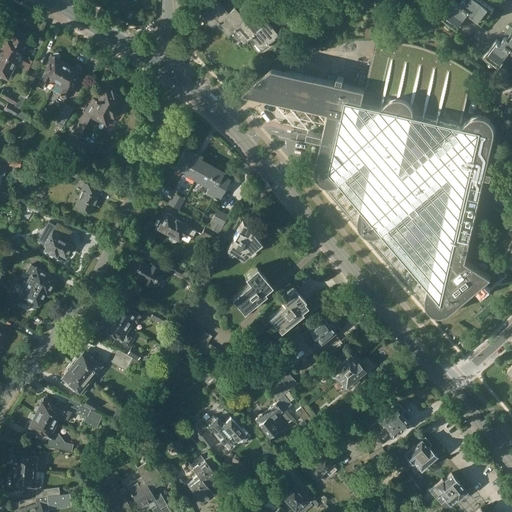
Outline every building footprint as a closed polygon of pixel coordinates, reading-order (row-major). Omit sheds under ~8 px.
[(227,14),(227,13),(222,8),(223,6),(218,0),(217,0),(208,9),(202,15),(206,20),(205,21),(211,29),(217,24),(219,23),(219,22),(224,18),(223,17),(227,14)] [(316,0),(314,4),(324,10),(329,6),(320,0),(316,0)] [(458,29),(469,13),(483,23),(494,8),(483,0),(461,0),(459,4),(455,1),(443,17),(458,29)] [(324,10),(314,4),(312,3),(308,8),(319,15),(324,10)] [(234,31),(235,30),(235,29),(240,25),(244,21),(244,20),(239,15),(240,14),(235,7),(227,13),(227,14),(223,17),(224,18),(219,22),(219,23),(223,27),(221,29),(228,36),(234,31)] [(296,16),(305,26),(312,21),(303,10),(296,16)] [(250,38),(252,37),(252,36),(257,32),(256,31),(261,28),(260,27),(255,22),(257,20),(251,14),(244,20),(244,21),(240,25),(235,29),(235,30),(239,34),(237,35),(244,43),(250,38)] [(287,23),(296,34),(305,26),(296,16),(287,23)] [(268,21),(260,27),(261,28),(256,31),(257,32),(252,36),(252,37),(256,41),(254,42),(260,50),(266,44),(267,45),(269,43),(269,42),(275,38),(274,37),(277,35),(272,29),(273,28),(268,21)] [(0,54),(6,57),(7,56),(15,60),(17,61),(17,62),(25,66),(23,70),(29,72),(34,62),(28,58),(27,59),(17,53),(20,54),(24,46),(21,45),(25,37),(23,36),(24,33),(17,29),(16,33),(5,28),(1,36),(3,37),(0,43),(0,54)] [(504,36),(501,40),(500,42),(497,39),(484,55),(499,66),(511,51),(511,30),(508,36),(507,36),(504,36)] [(243,92),(254,95),(329,112),(324,133),(308,129),(307,136),(322,139),(321,146),(316,165),(316,167),(316,168),(316,170),(316,172),(316,173),(317,174),(317,176),(318,176),(318,178),(320,179),(321,180),(322,181),(323,182),(324,183),(326,184),(327,184),(329,184),(330,184),(331,185),(334,184),(335,184),(337,183),(338,183),(340,182),(361,207),(359,217),(359,218),(359,220),(359,221),(359,222),(359,223),(360,225),(360,226),(361,227),(361,228),(362,229),(363,230),(364,232),(365,232),(367,233),(368,234),(369,234),(371,235),(372,235),(374,235),(375,235),(377,235),(378,235),(379,234),(380,234),(382,233),(383,232),(428,286),(426,296),(426,297),(426,299),(426,300),(426,301),(426,303),(427,305),(427,306),(428,307),(429,308),(430,310),(432,311),(433,312),(434,313),(436,313),(438,314),(440,314),(442,314),(444,314),(445,314),(447,313),(449,312),(451,311),(478,288),(482,292),(487,288),(483,284),(491,276),(466,260),(485,176),(491,178),(492,172),(486,170),(495,133),(495,132),(495,131),(495,130),(495,129),(494,127),(494,126),(494,125),(493,123),(492,122),(491,121),(491,120),(490,119),(488,118),(487,117),(486,117),(485,116),(483,116),(482,116),(480,115),(478,115),(477,116),(475,116),(474,116),(472,117),(470,119),(463,125),(461,125),(473,72),(467,68),(465,67),(461,64),(455,61),(450,59),(444,55),(440,53),(433,51),(429,49),(424,47),(417,45),(410,44),(403,42),(398,41),(394,40),(387,40),(377,39),(365,89),(343,84),(344,78),(338,76),(337,82),(273,68),(269,70),(263,75),(259,78),(256,81),(250,86),(247,89),(243,92)] [(55,84),(67,62),(62,59),(61,60),(59,59),(59,58),(59,57),(60,57),(60,56),(59,55),(59,54),(58,53),(57,53),(56,53),(55,53),(54,53),(53,54),(47,64),(48,65),(38,82),(39,83),(37,86),(43,89),(48,80),(55,84)] [(6,57),(0,54),(0,76),(1,77),(2,75),(7,77),(12,67),(14,68),(17,62),(17,61),(15,60),(7,56),(6,57)] [(67,62),(55,84),(62,88),(60,93),(58,97),(63,101),(75,80),(76,80),(81,70),(82,69),(82,68),(82,67),(81,67),(81,66),(80,65),(79,65),(78,64),(77,65),(76,65),(75,66),(74,67),(72,66),(72,65),(67,62)] [(32,86),(25,83),(18,96),(25,99),(32,86)] [(0,94),(14,103),(18,96),(3,87),(0,91),(0,94)] [(90,101),(73,133),(83,139),(95,118),(100,120),(108,125),(113,116),(114,116),(115,117),(116,117),(117,116),(118,116),(119,116),(119,115),(120,114),(120,113),(121,112),(121,111),(120,111),(120,110),(120,109),(119,108),(118,107),(123,99),(119,97),(118,96),(119,94),(118,94),(118,93),(113,90),(112,90),(110,92),(104,89),(100,96),(98,95),(95,100),(93,103),(90,101)] [(19,107),(8,101),(3,108),(15,115),(19,107)] [(68,101),(55,123),(62,127),(75,105),(68,101)] [(186,148),(175,167),(182,171),(183,169),(188,172),(188,173),(196,178),(205,162),(197,158),(198,155),(186,148)] [(9,155),(7,164),(20,167),(22,157),(9,155)] [(84,161),(83,162),(81,165),(94,172),(98,168),(84,161)] [(205,162),(196,178),(204,182),(203,184),(209,187),(208,188),(206,193),(218,200),(220,196),(225,186),(229,180),(221,176),(223,173),(219,170),(208,164),(205,162)] [(77,178),(79,171),(68,166),(65,173),(77,178)] [(100,189),(85,183),(75,206),(79,207),(78,209),(86,213),(87,211),(90,212),(100,189)] [(174,192),(167,204),(179,210),(185,198),(174,192)] [(217,209),(210,221),(216,224),(214,229),(223,234),(230,220),(227,218),(229,216),(217,209)] [(160,220),(156,227),(171,235),(170,236),(170,237),(170,238),(170,239),(170,240),(171,241),(172,241),(173,242),(174,242),(175,241),(176,241),(177,240),(177,239),(178,239),(182,232),(192,238),(196,230),(182,222),(182,221),(167,213),(162,221),(160,220)] [(226,248),(242,258),(244,259),(243,257),(262,242),(261,241),(251,229),(252,227),(242,221),(238,229),(238,228),(233,237),(226,248)] [(73,231),(57,222),(55,226),(48,222),(43,230),(50,234),(45,244),(47,245),(45,248),(56,255),(58,251),(65,255),(66,253),(68,254),(72,247),(70,247),(71,245),(66,242),(64,240),(66,237),(69,238),(73,231)] [(205,226),(201,234),(212,239),(215,232),(205,226)] [(13,235),(10,239),(18,243),(20,239),(13,235)] [(12,243),(8,249),(17,254),(21,248),(12,243)] [(136,269),(137,270),(135,273),(143,277),(142,279),(151,284),(152,284),(157,287),(167,269),(160,264),(158,267),(151,263),(149,266),(141,261),(140,265),(139,264),(137,264),(136,264),(136,265),(135,267),(135,268),(136,269)] [(195,276),(171,263),(168,270),(191,283),(195,276)] [(47,293),(47,292),(54,280),(49,276),(50,275),(49,274),(31,264),(27,271),(30,273),(26,281),(45,291),(45,292),(47,293)] [(250,282),(231,297),(237,305),(238,304),(243,311),(243,312),(266,293),(264,291),(272,285),(266,278),(257,268),(257,267),(249,273),(246,276),(245,277),(246,277),(250,282)] [(45,291),(26,281),(23,286),(18,282),(10,296),(9,298),(9,300),(10,301),(12,303),(13,303),(15,303),(17,302),(18,301),(19,299),(35,307),(37,304),(38,304),(45,292),(45,291)] [(306,301),(294,287),(282,297),(287,303),(269,317),(275,325),(280,331),(281,332),(303,314),(302,312),(308,307),(304,302),(306,301)] [(111,313),(110,314),(131,327),(135,320),(139,322),(143,316),(131,309),(131,308),(127,306),(128,305),(119,300),(114,307),(112,307),(109,310),(111,313)] [(154,310),(151,317),(161,323),(165,316),(154,310)] [(0,319),(8,325),(12,319),(0,312),(0,319)] [(110,314),(109,315),(107,315),(105,318),(106,321),(102,328),(110,333),(111,333),(114,335),(115,335),(127,342),(127,341),(129,343),(132,338),(130,337),(131,336),(127,334),(131,327),(110,314)] [(179,331),(187,319),(180,314),(175,325),(179,331)] [(322,317),(300,333),(305,338),(312,333),(315,338),(316,337),(321,342),(333,332),(334,332),(335,332),(334,331),(335,328),(332,324),(329,324),(328,324),(322,317),(323,317),(322,316),(321,316),(322,317)] [(179,331),(184,337),(193,323),(187,319),(179,331)] [(189,342),(199,327),(193,323),(184,337),(189,342)] [(189,342),(193,348),(205,331),(199,327),(189,342)] [(193,348),(198,354),(207,342),(212,336),(205,331),(193,348)] [(177,353),(184,347),(177,338),(169,344),(177,353)] [(204,361),(214,347),(207,342),(198,354),(204,361)] [(128,354),(142,362),(145,357),(141,355),(142,353),(131,347),(128,354)] [(204,361),(208,366),(220,351),(214,347),(204,361)] [(133,358),(118,350),(111,362),(126,370),(133,358)] [(72,364),(91,379),(98,372),(100,373),(105,367),(89,355),(87,355),(83,351),(79,357),(78,357),(75,356),(72,361),(73,363),(72,364)] [(208,366),(213,372),(227,355),(220,351),(208,366)] [(339,377),(360,359),(355,353),(353,353),(350,356),(349,355),(347,357),(344,354),(330,366),(339,377)] [(360,359),(339,377),(349,389),(364,376),(360,372),(363,370),(362,369),(365,368),(365,365),(360,359)] [(91,379),(72,364),(70,363),(66,368),(67,371),(63,376),(67,380),(67,381),(83,394),(87,389),(85,387),(91,379)] [(288,373),(271,390),(278,398),(297,382),(288,373)] [(279,399),(285,407),(286,408),(292,403),(284,394),(279,399)] [(81,403),(69,397),(66,403),(76,408),(75,410),(85,416),(82,420),(94,426),(100,414),(99,413),(98,414),(84,405),(81,404),(81,403)] [(36,412),(36,413),(53,422),(53,421),(57,414),(66,419),(71,410),(57,403),(56,406),(52,404),(52,403),(43,398),(39,407),(36,406),(34,410),(36,412)] [(87,399),(84,405),(98,414),(99,413),(102,408),(98,406),(98,405),(87,399)] [(285,407),(279,399),(277,400),(278,400),(255,419),(268,435),(271,435),(276,432),(276,429),(272,424),(276,421),(273,417),(280,412),(285,407)] [(407,423),(408,422),(401,414),(401,413),(403,411),(403,408),(398,403),(395,402),(393,404),(386,411),(385,410),(376,419),(368,426),(383,444),(395,433),(396,434),(398,432),(396,431),(399,429),(406,423),(407,423)] [(301,406),(296,411),(303,420),(309,416),(301,406)] [(30,417),(32,420),(29,427),(38,432),(38,431),(50,437),(48,444),(71,450),(73,444),(62,441),(62,439),(57,432),(51,433),(56,423),(53,421),(53,422),(36,413),(35,414),(32,414),(30,417)] [(246,433),(230,417),(222,424),(217,417),(216,418),(213,415),(207,421),(210,424),(209,425),(221,438),(220,439),(223,443),(225,442),(230,448),(238,440),(241,443),(243,441),(244,442),(247,440),(246,439),(248,436),(245,433),(246,433)] [(197,426),(192,429),(204,445),(206,447),(207,449),(213,444),(205,432),(203,434),(197,426)] [(436,455),(429,446),(428,447),(431,444),(425,436),(421,439),(415,444),(415,443),(410,447),(411,447),(404,453),(405,454),(400,458),(406,466),(408,465),(414,473),(420,468),(421,469),(426,465),(427,466),(428,465),(427,464),(428,463),(427,463),(436,455)] [(382,448),(370,454),(372,459),(385,453),(382,448)] [(306,467),(305,468),(306,469),(306,468),(314,478),(315,479),(316,478),(325,470),(329,475),(337,469),(332,464),(333,463),(334,462),(333,461),(325,453),(325,452),(324,451),(323,452),(323,453),(314,461),(313,460),(312,461),(311,462),(311,461),(308,461),(306,463),(306,465),(307,466),(306,467)] [(42,456),(37,456),(24,455),(24,452),(14,452),(13,462),(10,463),(10,469),(36,471),(36,463),(41,463),(42,456)] [(194,469),(198,475),(199,475),(209,488),(220,479),(212,469),(218,464),(211,455),(205,459),(202,454),(195,459),(196,461),(191,464),(194,469)] [(90,474),(100,477),(111,471),(105,459),(95,457),(90,474)] [(142,475),(161,508),(166,505),(160,493),(155,495),(152,490),(165,483),(157,467),(158,467),(157,464),(155,465),(152,459),(137,467),(141,475),(142,475)] [(362,465),(359,459),(344,467),(347,472),(362,465)] [(36,487),(35,498),(60,495),(59,487),(45,489),(40,489),(40,480),(35,479),(36,471),(10,469),(9,475),(12,477),(11,486),(11,487),(18,488),(18,486),(22,486),(22,485),(36,487)] [(111,471),(100,477),(89,483),(92,490),(104,484),(105,486),(107,485),(120,511),(132,511),(123,493),(121,489),(111,471)] [(458,481),(452,474),(451,473),(443,480),(442,479),(434,485),(435,485),(430,489),(436,497),(441,493),(443,495),(438,499),(442,504),(447,500),(449,503),(454,499),(456,500),(458,498),(466,491),(458,482),(459,481),(458,481)] [(142,475),(141,475),(127,483),(131,491),(130,491),(131,494),(132,493),(140,507),(153,501),(156,506),(152,508),(153,511),(162,511),(161,508),(142,475)] [(194,478),(193,477),(184,484),(180,478),(175,481),(187,497),(194,492),(202,503),(214,494),(209,488),(199,475),(198,475),(194,478)] [(407,488),(416,481),(411,475),(402,482),(407,488)] [(322,502),(316,495),(314,493),(307,499),(304,495),(297,488),(294,484),(282,494),(290,503),(290,505),(292,507),(294,508),(297,511),(301,511),(306,508),(313,502),(317,506),(322,502)] [(60,495),(35,498),(36,504),(19,510),(19,511),(43,511),(43,510),(48,508),(49,510),(68,507),(68,506),(71,505),(69,494),(60,495)]
